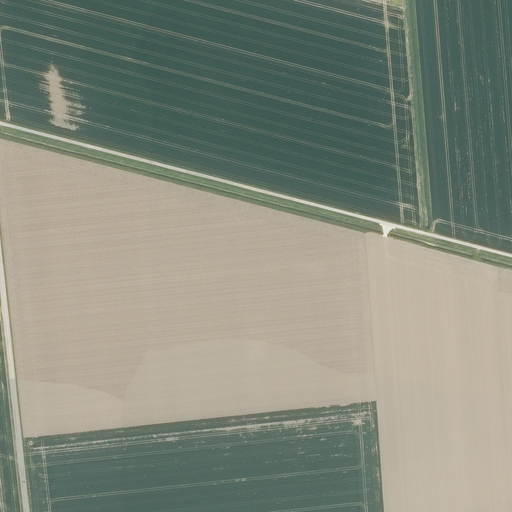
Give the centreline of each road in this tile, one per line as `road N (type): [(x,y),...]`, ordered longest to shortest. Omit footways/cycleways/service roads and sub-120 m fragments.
road 1 (unclassified): [(511,256),(0,124)]
road 2 (tertiary): [(26,511),(0,260)]
